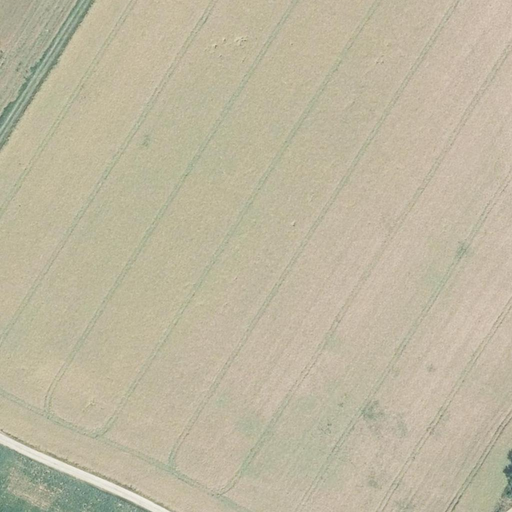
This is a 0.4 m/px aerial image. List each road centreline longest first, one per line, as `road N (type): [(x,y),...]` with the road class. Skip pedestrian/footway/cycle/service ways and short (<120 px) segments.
road 1 (track): [(0,436),(164,511)]
road 2 (track): [(83,0),(0,134)]
